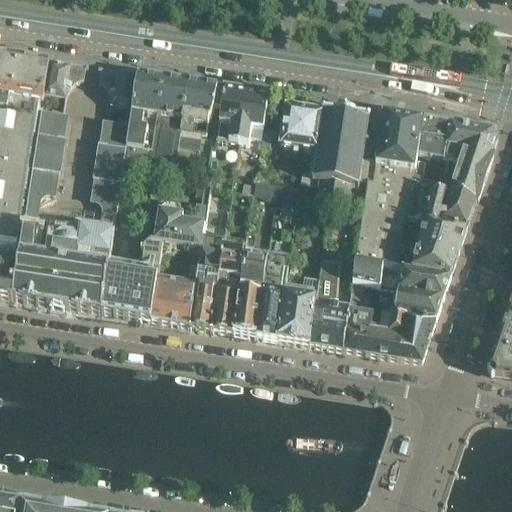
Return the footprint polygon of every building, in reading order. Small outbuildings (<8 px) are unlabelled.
[(0,57),(0,97),(43,105),(45,98),(50,65),(0,57)] [(50,65),(45,98),(67,102),(69,96),(70,94),(72,91),(75,89),(77,87),(82,84),(84,84),(85,76),(86,71),(71,69),(72,68),(50,65)] [(101,78),(99,86),(106,92),(108,95),(109,98),(110,101),(110,109),(133,113),(138,78),(116,75),(116,76),(102,73),(101,78)] [(138,78),(133,113),(132,116),(130,132),(123,175),(173,184),(178,152),(200,155),(202,143),(201,143),(202,138),(208,139),(209,129),(210,121),(212,122),(217,91),(138,78)] [(248,95),(225,92),(220,127),(232,129),(229,145),(239,147),(248,95)] [(248,95),(239,147),(249,148),(250,141),(262,143),(264,134),(264,133),(267,112),(269,99),(248,95)] [(0,301),(14,304),(20,258),(21,257),(24,231),(41,118),(43,105),(0,97),(0,301)] [(286,116),(285,115),(279,149),(312,155),(317,156),(319,155),(325,117),(323,117),(287,111),(286,116)] [(319,155),(317,156),(312,155),(308,176),(303,175),(301,188),(312,190),(318,191),(316,207),(349,212),(352,189),(359,190),(369,128),(370,122),(368,121),(367,122),(356,120),(352,119),(352,120),(350,120),(343,119),(341,118),(341,117),(338,117),(325,116),(326,115),(324,114),(323,117),(325,117),(319,155)] [(368,184),(356,263),(399,271),(401,257),(403,246),(414,172),(416,173),(419,156),(424,123),(383,117),(382,128),(375,167),(376,167),(373,184),(368,184)] [(41,118),(24,231),(39,233),(41,223),(39,221),(40,209),(41,206),(43,203),(46,200),(50,199),(55,201),(67,122),(41,118)] [(424,123),(419,156),(422,157),(423,158),(438,162),(438,163),(444,165),(450,127),(424,123)] [(450,166),(440,194),(449,195),(476,205),(477,204),(478,204),(494,159),(492,159),(498,141),(495,135),(450,127),(444,165),(450,166)] [(113,235),(123,175),(130,132),(103,128),(100,150),(99,149),(93,185),(91,206),(93,207),(97,207),(100,209),(102,211),(103,214),(103,218),(100,233),(113,235)] [(264,134),(262,143),(262,148),(270,149),(271,142),(276,143),(277,134),(264,133),(264,134)] [(418,163),(416,173),(413,188),(433,192),(435,187),(422,184),(426,165),(418,163)] [(247,189),(234,187),(232,196),(253,199),(256,184),(248,183),(247,189)] [(160,212),(154,245),(154,246),(164,248),(201,253),(202,254),(203,241),(210,193),(211,186),(205,185),(202,208),(196,208),(194,222),(200,223),(199,227),(183,224),(184,216),(179,209),(167,207),(160,212)] [(431,192),(424,225),(467,233),(476,205),(449,195),(440,194),(433,192),(431,192)] [(197,287),(190,332),(212,335),(218,291),(220,278),(224,248),(225,244),(231,197),(210,193),(203,241),(202,254),(201,253),(197,287)] [(359,228),(361,215),(350,213),(348,226),(359,228)] [(424,225),(418,249),(459,256),(467,233),(424,225)] [(53,262),(47,309),(48,309),(48,310),(68,313),(68,312),(79,314),(79,313),(102,317),(109,271),(110,262),(114,235),(113,235),(100,233),(80,230),(78,243),(74,238),(63,236),(54,242),(51,262),(53,262)] [(21,257),(20,258),(14,304),(47,309),(53,262),(51,262),(35,260),(39,233),(24,231),(21,257)] [(225,240),(224,248),(220,278),(228,279),(242,281),(246,252),(247,244),(225,240)] [(109,271),(102,317),(114,319),(114,320),(151,326),(158,280),(158,279),(164,248),(154,246),(154,245),(152,245),(145,250),(144,263),(140,263),(140,266),(110,262),(109,271)] [(415,260),(412,273),(451,279),(459,256),(418,249),(403,246),(401,257),(415,260)] [(241,287),(240,294),(233,338),(256,342),(263,290),(268,260),(266,260),(267,254),(246,251),(246,252),(242,281),(241,287)] [(263,290),(256,342),(277,345),(284,298),(285,298),(287,287),(290,264),(268,260),(263,290)] [(402,271),(399,271),(356,263),(353,287),(394,295),(390,316),(410,320),(436,324),(451,279),(412,273),(402,271)] [(188,269),(187,280),(195,281),(197,270),(188,269)] [(316,306),(310,350),(344,355),(350,313),(350,311),(335,308),(335,305),(330,304),(333,288),(328,287),(331,272),(322,270),(319,286),(318,292),(316,303),(316,306)] [(218,291),(212,335),(233,338),(240,294),(226,292),(228,279),(220,278),(218,291)] [(158,280),(151,326),(161,327),(188,331),(190,332),(197,287),(158,280)] [(284,298),(277,345),(310,350),(316,306),(316,303),(318,292),(287,287),(285,298),(284,298)] [(350,313),(344,355),(402,365),(402,364),(422,367),(436,324),(410,320),(390,316),(382,315),(380,327),(379,334),(376,333),(377,331),(372,330),(374,317),(355,314),(357,305),(360,305),(363,291),(353,290),(350,311),(350,313)] [(511,305),(490,371),(495,380),(511,382),(511,305)]
